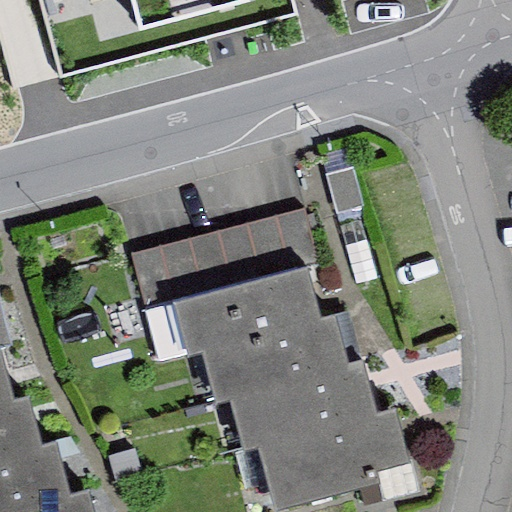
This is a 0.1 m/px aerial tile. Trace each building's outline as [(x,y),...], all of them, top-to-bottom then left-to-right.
[(132,0),(140,30),(250,2),(249,0),(132,0)] [(131,106),(237,77),(226,37),(120,67),(131,106)] [(354,164),(328,171),(338,208),(364,201),(354,164)] [(302,205),(131,255),(145,306),(311,257),(318,257),(302,205)] [(311,257),(145,306),(160,355),(204,340),(325,306),(311,257)] [(0,293),(0,344),(4,344),(13,344),(0,293)] [(325,306),(204,340),(217,386),(230,380),(351,349),(338,302),(325,306)] [(4,344),(0,344),(0,393),(17,388),(4,344)] [(351,349),(230,380),(244,437),(259,434),(378,402),(364,346),(351,349)] [(29,384),(17,388),(0,393),(0,444),(43,432),(29,384)] [(378,402),(259,434),(276,499),(382,471),(378,457),(412,448),(398,397),(378,402)] [(58,428),(43,432),(0,444),(0,503),(73,482),(58,428)] [(130,436),(113,443),(125,470),(142,463),(130,436)] [(97,511),(88,478),(73,482),(0,503),(0,511),(97,511)]
